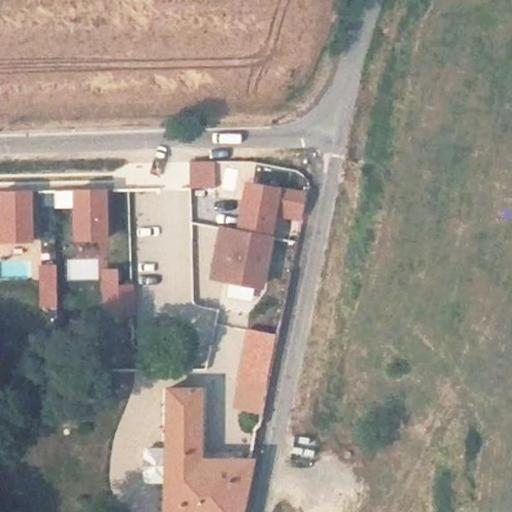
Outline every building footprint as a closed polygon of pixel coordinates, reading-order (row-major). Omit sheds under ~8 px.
[(215,162),(190,163),(191,188),(216,187),(215,162)] [(292,238),(302,192),(249,181),(239,229),(227,227),(215,282),(254,290),(266,233),(292,238)] [(14,192),(0,192),(0,204),(1,244),(33,242),(31,191),(14,192)] [(92,191),(74,192),(76,241),(107,240),(106,191),(92,191)] [(56,268),(40,268),(41,308),(56,308),(56,268)] [(133,314),(132,286),(119,286),(119,270),(102,271),(104,315),(133,314)] [(261,416),(275,337),(248,332),(234,411),(261,416)] [(145,453),(145,487),(169,487),(169,511),(237,511),(247,467),(204,462),(205,389),(170,388),(169,453),(145,453)]
